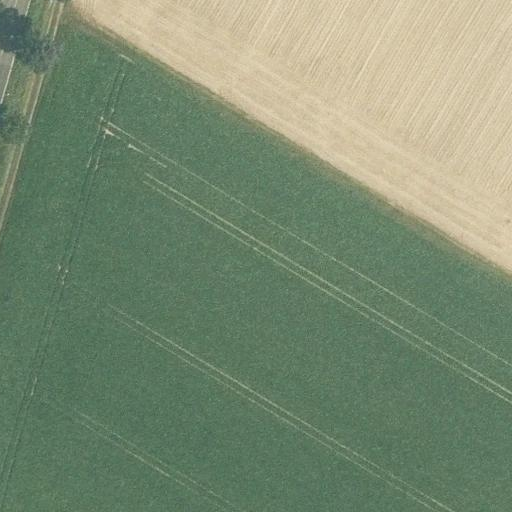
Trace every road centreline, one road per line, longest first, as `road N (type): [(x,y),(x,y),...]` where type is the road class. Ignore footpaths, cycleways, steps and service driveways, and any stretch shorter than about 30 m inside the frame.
road 1 (track): [(56,5),(511,291)]
road 2 (track): [(0,205),(57,0)]
